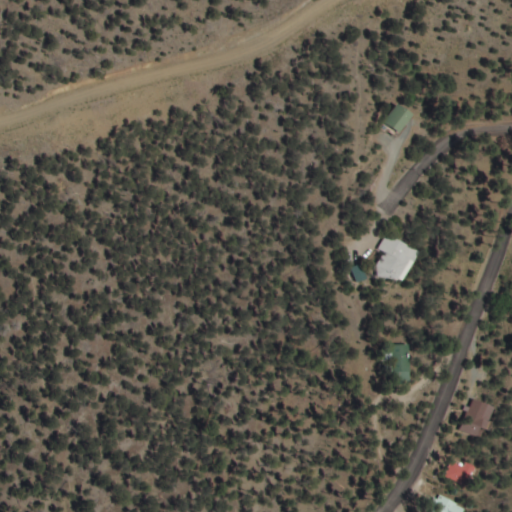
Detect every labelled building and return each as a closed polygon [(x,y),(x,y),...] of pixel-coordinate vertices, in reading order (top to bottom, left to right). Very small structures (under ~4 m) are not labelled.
[(383,125),(398,136),(413,117),(398,105),(383,125)] [(417,255),(386,236),(378,251),(384,254),(374,272),(399,287),(417,255)] [(351,271),(358,284),(367,280),(360,267),(351,271)] [(390,347),(390,383),(408,383),(408,347),(390,347)] [(479,442),(490,421),(470,411),(459,431),(479,442)] [(475,471),(452,460),(444,477),(466,488),(475,471)] [(462,511),(441,497),(430,511),(462,511)]
